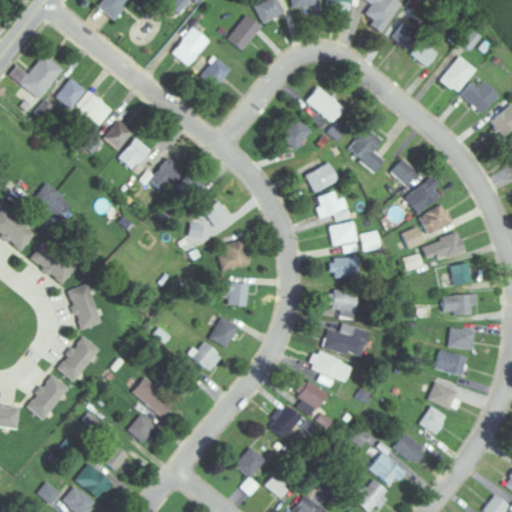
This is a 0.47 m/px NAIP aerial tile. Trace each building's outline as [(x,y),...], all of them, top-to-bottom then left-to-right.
[(173,0),(167,8),(178,17),(191,0),(195,0),(198,2),(200,0),(173,0)] [(261,24),(284,14),(277,0),(267,0),(254,6),(261,24)] [(242,52),(261,27),(245,15),(226,40),(242,52)] [(391,37),(403,48),(416,34),(404,23),(391,37)] [(208,41),(191,28),(171,54),(188,67),(208,41)] [(409,55),(426,68),(436,54),(420,42),(409,55)] [(39,100),(63,70),(43,55),(20,86),(39,100)] [(476,71),(459,56),(439,80),(456,95),(476,71)] [(216,91),(230,70),(213,58),(199,79),(216,91)] [(70,110),(86,91),(71,78),(55,97),(70,110)] [(471,82),(459,95),(480,114),(497,95),(483,82),(477,88),(471,82)] [(332,124),(344,109),(318,87),(305,102),(332,124)] [(90,118),(100,126),(112,110),(90,92),(73,113),(86,124),(90,118)] [(502,137),(511,129),(511,104),(490,121),(502,137)] [(295,150),(310,131),(295,119),(280,138),(295,150)] [(103,141),(120,151),(133,131),(116,120),(103,141)] [(373,152),(381,140),(366,128),(347,152),(374,173),(384,161),(373,152)] [(85,148),(93,154),(102,143),(94,137),(85,148)] [(132,171),(150,151),(136,138),(118,158),(132,171)] [(184,169),(166,158),(151,182),(169,193),(184,169)] [(405,186),(417,172),(402,159),(390,173),(405,186)] [(311,193),(336,184),(329,165),(305,173),(311,193)] [(205,188),(192,175),(181,187),(194,199),(205,188)] [(439,197),(433,190),(438,186),(431,177),(405,198),(417,214),(439,197)] [(52,223),(70,204),(46,183),(29,202),(52,223)] [(316,197),(319,207),(316,208),(319,219),(333,215),(335,223),(350,218),(344,198),(336,200),(334,192),(316,197)] [(214,228),(229,219),(219,202),(204,210),(214,228)] [(452,224),(444,205),(419,216),(427,235),(452,224)] [(0,235),(21,252),(34,235),(2,210),(0,211),(0,235)] [(332,247),(357,242),(352,222),(328,227),(332,247)] [(189,236),(201,237),(203,226),(191,224),(189,236)] [(424,243),(417,227),(400,235),(407,251),(424,243)] [(359,235),(362,252),(379,249),(376,232),(359,235)] [(427,264),(465,251),(459,234),(422,246),(427,264)] [(220,257),(223,271),(248,264),(242,240),(223,245),(225,256),(220,257)] [(64,283),(73,268),(38,247),(29,263),(64,283)] [(403,259),(407,271),(423,267),(420,255),(403,259)] [(330,278),(358,278),(358,258),(330,258),(330,278)] [(452,266),(454,286),(471,283),(469,264),(452,266)] [(248,284),(214,281),(213,292),(228,294),(227,305),(245,307),(248,284)] [(81,331),(101,324),(87,284),(67,291),(81,331)] [(354,292),(327,291),(327,310),(339,311),(338,320),(353,320),(354,292)] [(477,295),(443,296),(444,313),(455,312),(455,316),(472,316),(472,307),(477,306),(477,295)] [(209,340),(226,349),(238,327),(220,318),(209,340)] [(359,359),(366,331),(340,324),(338,333),(326,330),(321,349),(359,359)] [(476,332),(451,329),(448,348),(473,352),(476,332)] [(76,384),(99,349),(80,336),(57,371),(76,384)] [(190,358),(211,372),(222,356),(200,342),(190,358)] [(461,377),(467,358),(440,350),(435,369),(461,377)] [(343,384),(350,367),(315,352),(308,369),(320,374),(316,382),(329,388),(333,379),(343,384)] [(25,407),(42,421),(69,389),(51,375),(25,407)] [(173,403),(145,378),(132,392),(160,418),(173,403)] [(315,411),(326,395),(307,382),(296,398),(315,411)] [(450,411),(457,393),(436,383),(428,401),(450,411)] [(0,428),(16,430),(19,408),(0,405),(0,428)] [(270,427),(285,438),(301,418),(286,407),(270,427)] [(435,436),(447,418),(431,407),(419,425),(435,436)] [(142,443),(155,427),(140,415),(127,431),(142,443)] [(370,436),(358,424),(347,435),(359,447),(370,436)] [(393,449),(411,463),(423,448),(405,434),(393,449)] [(115,472),(128,456),(115,445),(102,461),(115,472)] [(234,467),(250,479),(265,460),(250,448),(234,467)] [(390,488),(404,472),(381,453),(368,470),(390,488)] [(97,500),(112,484),(89,464),(75,480),(97,500)] [(511,472),(503,487),(511,492),(511,472)] [(265,488),(281,498),(291,483),(274,473),(265,488)] [(367,489),(364,486),(353,501),(367,511),(370,511),(375,505),(378,508),(389,493),(373,481),(367,489)] [(50,505),(60,494),(46,483),(37,494),(50,505)] [(89,511),(96,504),(75,486),(61,502),(72,511),(89,511)] [(325,499),(313,488),(294,510),(296,511),(326,511),(319,506),(325,499)] [(503,511),(508,505),(493,495),(482,511),(503,511)]
